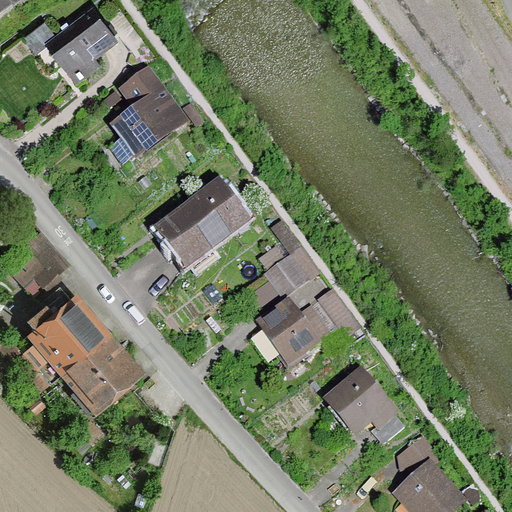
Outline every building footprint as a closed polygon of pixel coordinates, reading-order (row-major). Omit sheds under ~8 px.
[(0,0),(0,8),(10,0),(0,0)] [(44,23),(24,38),(36,53),(52,41),(80,77),(98,64),(92,56),(119,35),(133,53),(146,42),(121,9),(103,22),(93,9),(56,37),(44,23)] [(179,115),(149,75),(124,94),(139,114),(117,130),(123,138),(101,154),(115,173),(172,131),(166,124),(179,115)] [(157,235),(184,270),(191,265),(190,264),(243,224),(244,225),(248,222),(234,204),(241,199),(233,189),(226,194),(221,187),(201,201),(202,202),(173,224),(173,223),(157,235)] [(283,224),(274,232),(290,257),(301,248),(283,224)] [(69,263),(41,233),(28,245),(38,255),(15,276),(24,286),(36,276),(46,286),(57,276),(56,274),(69,263)] [(303,275),(314,266),(301,248),(290,257),(284,261),(269,273),(265,276),(282,297),(306,279),(303,275)] [(269,273),(284,261),(275,249),(260,261),(269,273)] [(332,291),(320,300),(347,337),(359,328),(332,291)] [(65,292),(29,323),(53,350),(44,357),(47,361),(37,370),(45,379),(50,385),(65,372),(83,393),(77,398),(89,412),(90,413),(95,408),(135,374),(105,339),(105,338),(75,303),(75,304),(65,292)] [(297,318),(289,307),(261,328),(282,357),(280,359),(288,370),(305,358),(302,353),(329,334),(310,308),(297,318)] [(32,390),(45,379),(37,370),(4,333),(0,336),(0,346),(14,363),(11,366),(24,381),(32,390)] [(361,377),(329,403),(355,434),(370,421),(377,429),(374,431),(385,444),(404,428),(361,377)] [(418,476),(398,494),(414,511),(453,511),(463,503),(431,468),(439,461),(422,440),(402,456),(418,476)]
